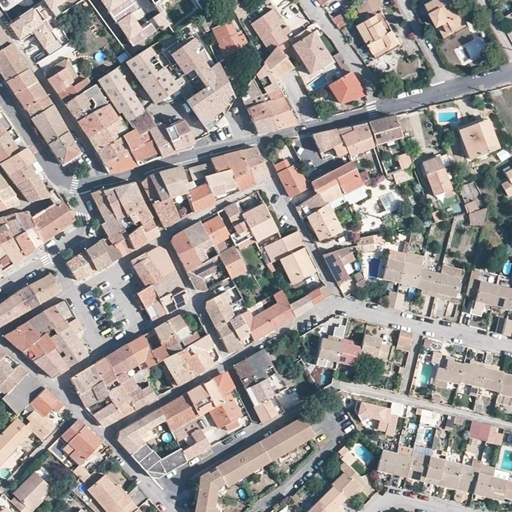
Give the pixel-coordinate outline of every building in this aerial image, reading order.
[(43,0),(51,11),(64,2),(62,0),(43,0)] [(124,0),(122,1),(121,0),(103,0),(102,1),(113,17),(136,1),(134,0),(124,0)] [(183,0),(178,0),(169,6),(176,16),(188,8),(183,0)] [(236,0),(227,0),(237,15),(243,12),(236,0)] [(384,4),(382,0),(366,0),(356,5),(360,12),(355,15),(359,23),(357,25),(374,53),(388,45),(391,50),(401,44),(380,6),(384,4)] [(432,0),(426,3),(438,26),(443,24),(450,36),(469,25),(461,12),(457,14),(450,2),(453,1),(452,0),(432,0)] [(456,0),(454,0),(453,1),(450,2),(457,14),(461,12),(463,11),(456,0)] [(140,8),(136,1),(113,17),(123,31),(136,22),(131,15),(140,8)] [(42,21),(34,9),(9,26),(19,41),(32,33),(43,50),(45,48),(49,54),(61,46),(57,40),(56,41),(50,32),(52,31),(44,20),(42,21)] [(271,55),(277,48),(278,47),(288,40),(282,31),(279,33),(276,29),(283,25),(274,10),(251,25),(261,40),(264,37),(267,41),(264,44),(271,55)] [(334,17),(338,29),(348,25),(344,14),(334,17)] [(141,29),(136,22),(123,31),(133,47),(156,31),(150,23),(141,29)] [(237,39),(229,22),(214,29),(225,55),(245,45),(241,37),(237,39)] [(443,24),(438,26),(445,39),(450,36),(443,24)] [(196,27),(154,55),(178,88),(207,131),(215,123),(220,118),(221,117),(235,97),(221,65),(217,67),(214,69),(207,52),(196,27)] [(330,59),(309,27),(288,40),(278,47),(281,52),(291,45),(310,75),(332,61),(330,59)] [(0,50),(10,43),(0,28),(0,50)] [(17,53),(10,43),(0,50),(0,73),(6,82),(28,69),(17,53)] [(377,58),(391,50),(388,45),(374,53),(377,58)] [(154,104),(178,88),(154,55),(149,47),(125,62),(154,104)] [(271,55),(264,64),(273,80),(293,68),(281,52),(278,47),(277,48),(271,55)] [(264,64),(256,50),(246,57),(258,73),(264,64)] [(214,69),(217,67),(207,52),(214,69)] [(351,71),(340,53),(330,59),(332,61),(342,77),(351,71)] [(47,79),(57,92),(70,84),(72,86),(81,81),(79,76),(68,57),(50,69),(48,71),(48,74),(50,77),(47,79)] [(258,73),(253,79),(262,95),(277,87),(273,80),(264,64),(258,73)] [(36,82),(28,69),(6,82),(14,94),(36,82)] [(127,121),(143,110),(115,69),(97,81),(118,114),(121,112),(126,121),(127,121)] [(81,81),(86,77),(90,75),(88,71),(79,76),(81,81)] [(357,82),(351,71),(342,77),(327,86),(339,103),(365,94),(357,82)] [(57,92),(64,104),(82,93),(92,87),(86,77),(81,81),(72,86),(70,84),(57,92)] [(253,79),(241,94),(252,121),(269,113),(265,102),(262,95),(253,79)] [(45,95),(36,82),(14,94),(25,110),(26,109),(45,95)] [(89,105),(73,116),(77,121),(106,104),(94,85),(92,87),(82,93),(89,105)] [(293,125),(297,124),(277,87),(262,95),(265,102),(269,113),(275,130),(279,129),(293,125)] [(82,93),(64,104),(73,116),(89,105),(82,93)] [(52,105),(45,95),(26,109),(31,118),(52,105)] [(106,104),(77,121),(85,132),(88,137),(116,119),(106,104)] [(68,132),(52,105),(31,118),(31,119),(49,145),(68,132)] [(175,150),(193,142),(181,120),(164,127),(158,125),(155,126),(146,109),(143,110),(127,121),(133,130),(142,144),(152,140),(161,158),(176,152),(175,150)] [(0,111),(0,110),(0,137),(12,129),(0,111)] [(269,113),(252,121),(258,134),(275,130),(269,113)] [(402,138),(395,116),(394,116),(373,121),(368,123),(374,138),(377,146),(402,138)] [(220,118),(215,123),(220,128),(226,122),(221,117),(220,118)] [(116,119),(88,137),(97,152),(116,139),(122,136),(127,133),(121,124),(117,118),(116,119)] [(497,148),(487,120),(459,131),(470,158),(497,148)] [(346,149),(347,151),(349,156),(374,147),(366,123),(351,127),(352,131),(339,135),(346,149)] [(347,128),(336,130),(339,135),(352,131),(351,127),(347,128)] [(16,134),(12,129),(0,137),(0,150),(18,137),(16,134)] [(138,167),(161,158),(152,140),(142,144),(133,130),(127,133),(122,136),(129,150),(132,156),(138,167)] [(329,132),(312,136),(320,153),(332,147),(337,157),(347,151),(346,149),(339,135),(336,130),(329,132)] [(80,153),(68,132),(49,145),(62,165),(80,153)] [(98,153),(102,162),(115,155),(116,157),(129,150),(122,136),(116,139),(97,152),(98,153)] [(0,163),(25,148),(18,137),(0,150),(0,163)] [(256,147),(241,151),(251,172),(265,168),(256,147)] [(25,148),(0,163),(0,165),(1,166),(9,177),(35,161),(25,148)] [(504,149),(496,154),(501,162),(509,157),(504,149)] [(129,169),(138,167),(132,156),(129,150),(116,157),(115,155),(102,162),(108,173),(116,172),(129,169)] [(231,153),(223,156),(230,170),(234,178),(251,172),(241,151),(231,153)] [(382,163),(387,176),(413,167),(412,166),(408,153),(382,163)] [(451,165),(447,154),(438,157),(443,168),(451,165)] [(230,170),(223,156),(211,159),(212,163),(217,173),(230,170)] [(443,168),(438,157),(422,163),(433,195),(451,188),(443,168)] [(274,165),(291,198),(308,189),(295,165),(290,167),(285,160),(274,165)] [(41,171),(35,161),(9,177),(15,184),(36,174),(41,171)] [(338,184),(343,194),(344,194),(363,185),(361,182),(358,175),(352,161),(312,182),(315,190),(317,193),(318,193),(338,184)] [(217,173),(212,163),(188,170),(193,182),(204,177),(205,177),(217,173)] [(187,184),(181,167),(158,173),(170,198),(180,220),(194,213),(183,186),(187,184)] [(265,168),(251,172),(257,184),(269,176),(265,168)] [(234,178),(230,170),(217,173),(205,177),(204,177),(212,195),(237,187),(234,178)] [(396,185),(411,180),(407,170),(392,175),(396,185)] [(46,178),(41,171),(36,174),(15,184),(28,202),(49,197),(51,196),(49,193),(41,181),(46,178)] [(358,175),(361,182),(370,180),(366,171),(358,175)] [(251,172),(234,178),(237,187),(239,192),(257,184),(251,172)] [(170,198),(158,173),(149,175),(148,176),(160,201),(170,198)] [(160,201),(148,176),(141,183),(164,228),(180,220),(170,198),(160,201)] [(212,195),(204,177),(193,182),(187,184),(183,186),(194,213),(215,202),(212,195)] [(132,182),(101,190),(108,204),(115,219),(116,219),(125,216),(131,212),(140,225),(141,226),(150,218),(149,215),(143,205),(132,182)] [(317,193),(324,206),(328,203),(343,194),(338,184),(318,193),(317,193)] [(511,186),(503,190),(507,197),(511,194),(511,186)] [(0,200),(6,209),(17,205),(18,201),(7,187),(0,190),(0,200)] [(239,192),(237,187),(212,195),(215,202),(239,192)] [(55,189),(49,193),(51,196),(49,197),(54,204),(62,199),(55,189)] [(108,204),(101,190),(100,189),(90,193),(97,207),(108,204)] [(296,208),(302,219),(305,217),(324,206),(317,193),(312,197),(296,208)] [(331,210),(347,201),(343,194),(328,203),(331,210)] [(45,210),(61,230),(75,219),(62,199),(54,204),(45,210)] [(474,201),(465,204),(469,213),(480,210),(474,201)] [(278,231),(264,203),(241,215),(252,236),(256,242),(278,231)] [(324,206),(338,234),(342,231),(331,210),(328,203),(324,206)] [(115,219),(108,204),(97,207),(100,214),(100,215),(104,222),(101,224),(100,225),(107,237),(122,230),(119,224),(116,219),(115,219)] [(241,215),(235,204),(224,209),(241,242),(252,236),(241,215)] [(331,237),(338,234),(324,206),(305,217),(319,242),(330,235),(331,237)] [(480,210),(469,213),(469,225),(482,226),(486,209),(480,210)] [(32,218),(44,242),(61,230),(45,210),(32,218)] [(15,238),(26,256),(44,242),(32,218),(31,218),(28,211),(17,215),(25,231),(15,238)] [(431,213),(435,223),(442,221),(438,211),(431,213)] [(125,216),(116,219),(119,224),(122,230),(125,235),(126,236),(138,226),(140,225),(131,212),(125,216)] [(9,229),(15,238),(25,231),(17,215),(4,218),(6,222),(9,229)] [(230,235),(219,216),(202,225),(213,245),(230,235)] [(0,233),(9,229),(6,222),(4,218),(3,219),(0,219),(0,233)] [(159,235),(150,218),(141,226),(140,225),(138,226),(146,242),(159,235)] [(202,225),(200,222),(183,232),(202,265),(209,261),(203,250),(213,245),(202,225)] [(132,250),(146,242),(138,226),(126,236),(128,240),(132,250)] [(19,261),(26,256),(15,238),(9,229),(0,233),(0,243),(13,265),(19,261)] [(125,235),(122,230),(107,237),(114,246),(121,256),(132,250),(128,240),(126,236),(125,235)] [(304,247),(297,231),(282,239),(264,247),(267,251),(273,262),(279,259),(302,248),(304,247)] [(202,265),(183,232),(172,237),(171,242),(187,273),(202,265)] [(358,247),(374,243),(389,240),(388,233),(384,234),(365,237),(357,239),(358,247)] [(252,236),(241,242),(244,248),(256,242),(252,236)] [(114,246),(107,237),(98,242),(84,251),(90,261),(95,270),(121,256),(114,246)] [(0,269),(2,273),(13,265),(0,243),(0,269)] [(358,247),(355,247),(357,252),(375,249),(374,243),(358,247)] [(215,247),(217,253),(227,249),(225,244),(215,247)] [(246,269),(233,246),(218,255),(218,256),(231,277),(246,269)] [(158,247),(145,253),(156,270),(162,279),(175,271),(173,269),(165,251),(158,247)] [(314,272),(302,248),(279,259),(291,283),(314,272)] [(324,254),(338,283),(350,277),(345,267),(356,260),(351,248),(339,250),(324,254)] [(387,259),(404,263),(407,254),(389,249),(387,259)] [(90,261),(84,251),(65,263),(71,272),(90,261)] [(156,270),(145,253),(130,262),(132,267),(140,279),(156,270)] [(382,280),(399,283),(404,263),(387,259),(382,280)] [(90,261),(71,272),(77,280),(95,270),(90,261)] [(202,265),(187,273),(196,291),(203,292),(221,283),(209,261),(202,265)] [(416,287),(420,269),(421,266),(404,263),(399,283),(416,287)] [(442,265),(440,273),(460,278),(461,270),(442,265)] [(425,295),(434,297),(440,273),(420,269),(416,287),(416,288),(421,290),(426,291),(425,295)] [(489,305),(494,284),(485,282),(486,277),(479,275),(479,271),(472,269),(466,294),(475,297),(474,301),(481,303),(489,305)] [(156,270),(140,279),(146,288),(133,296),(141,310),(144,308),(144,309),(159,301),(158,299),(155,293),(150,285),(162,279),(156,270)] [(184,289),(175,271),(162,279),(150,285),(155,293),(158,299),(169,293),(171,296),(184,289)] [(353,276),(358,290),(367,286),(361,272),(353,276)] [(440,273),(434,297),(445,300),(446,296),(450,297),(455,298),(460,278),(440,273)] [(18,291),(30,309),(59,291),(50,274),(41,279),(18,291)] [(338,285),(343,294),(356,288),(351,278),(338,285)] [(511,294),(511,288),(494,284),(489,305),(508,310),(511,294)] [(330,296),(325,286),(289,305),(295,317),(330,296)] [(188,297),(184,289),(171,296),(169,293),(158,299),(159,301),(165,314),(183,304),(188,297)] [(205,308),(216,329),(229,320),(235,317),(226,303),(234,299),(228,290),(207,302),(205,308)] [(18,316),(30,309),(18,291),(18,292),(0,304),(0,311),(7,323),(18,316)] [(295,317),(289,305),(281,291),(273,295),(277,303),(264,311),(274,329),(295,317)] [(389,291),(386,307),(393,309),(397,293),(389,291)] [(397,293),(393,309),(400,310),(404,294),(397,293)] [(435,298),(431,315),(441,317),(446,301),(435,298)] [(64,300),(42,312),(56,333),(67,326),(73,335),(81,330),(64,300)] [(470,300),(467,313),(478,316),(481,303),(474,301),(470,300)] [(159,301),(144,309),(152,321),(165,314),(159,301)] [(270,331),(274,329),(264,311),(259,302),(248,308),(239,313),(254,341),(270,331)] [(56,333),(42,312),(40,312),(26,321),(39,338),(44,334),(48,338),(56,333)] [(244,347),(254,341),(239,313),(235,317),(229,320),(244,347)] [(179,316),(154,330),(160,340),(186,326),(179,316)] [(499,317),(496,333),(502,334),(506,319),(499,317)] [(502,334),(511,336),(511,329),(511,320),(506,319),(502,334)] [(243,347),(244,347),(229,320),(216,329),(229,353),(243,347)] [(39,338),(26,321),(15,328),(29,345),(34,342),(43,354),(44,354),(53,347),(54,346),(48,338),(44,334),(39,338)] [(333,337),(343,339),(346,327),(340,325),(339,329),(335,328),(333,337)] [(67,326),(56,333),(48,338),(54,346),(53,347),(67,368),(87,355),(73,335),(67,326)] [(186,326),(160,340),(162,346),(168,357),(177,352),(178,352),(190,345),(200,340),(196,333),(192,335),(186,326)] [(29,345),(15,328),(2,336),(2,337),(19,351),(22,352),(28,346),(29,345)] [(413,333),(399,330),(397,341),(410,345),(413,333)] [(219,356),(208,335),(200,340),(190,345),(205,371),(219,362),(219,356)] [(382,340),(365,335),(362,348),(360,357),(387,363),(391,347),(381,345),(382,340)] [(113,353),(106,358),(120,384),(125,381),(126,380),(141,371),(148,367),(151,365),(157,363),(151,352),(148,346),(142,336),(113,353)] [(337,364),(343,339),(333,337),(332,341),(328,340),(322,339),(318,359),(337,364)] [(425,338),(422,348),(429,350),(432,340),(425,338)] [(353,342),(343,339),(337,364),(357,368),(360,357),(362,348),(356,347),(352,346),(353,342)] [(28,346),(22,352),(23,353),(32,361),(43,354),(34,342),(29,345),(28,346)] [(195,376),(205,371),(190,345),(178,352),(177,352),(192,378),(195,376)] [(155,350),(151,352),(157,363),(163,360),(168,357),(162,346),(155,350)] [(52,378),(67,368),(53,347),(44,354),(43,354),(32,361),(39,367),(52,378)] [(277,374),(263,350),(248,358),(260,382),(266,379),(276,374),(277,374)] [(175,381),(170,383),(173,388),(192,378),(177,352),(168,357),(163,360),(175,381)] [(439,359),(440,359),(442,354),(432,352),(429,362),(438,364),(439,359)] [(0,383),(18,364),(6,354),(0,359),(0,383)] [(120,384),(106,358),(93,366),(101,378),(102,381),(106,390),(120,384)] [(260,382),(248,358),(234,366),(246,390),(260,382)] [(335,370),(337,364),(318,359),(316,365),(335,370)] [(459,384),(464,365),(440,359),(439,359),(438,364),(434,379),(446,382),(459,385),(459,384)] [(163,360),(157,363),(169,384),(170,383),(175,381),(163,360)] [(469,365),(464,364),(464,365),(459,384),(479,388),(485,365),(475,362),(474,366),(469,365)] [(0,397),(2,400),(27,373),(25,371),(18,364),(0,383),(0,397)] [(148,367),(141,371),(145,377),(155,372),(151,365),(148,367)] [(495,367),(485,365),(479,388),(498,393),(503,374),(503,373),(498,372),(494,371),(495,367)] [(101,378),(93,366),(71,379),(79,394),(102,381),(101,378)] [(141,371),(126,380),(130,386),(147,381),(145,377),(141,371)] [(2,400),(16,415),(24,408),(26,406),(30,402),(44,388),(45,388),(27,373),(2,400)] [(222,374),(213,379),(222,399),(230,395),(229,392),(230,391),(222,374)] [(511,376),(503,374),(498,393),(498,395),(511,398),(511,376)] [(213,379),(186,394),(199,416),(202,414),(208,411),(210,410),(224,402),(222,399),(213,379)] [(246,390),(254,406),(275,395),(266,379),(260,382),(246,390)] [(446,382),(434,379),(433,387),(445,389),(446,382)] [(125,381),(120,384),(106,390),(108,395),(109,396),(113,403),(116,406),(125,401),(123,398),(134,392),(130,386),(126,380),(125,381)] [(102,381),(79,394),(86,407),(108,395),(106,390),(102,381)] [(147,381),(130,386),(134,392),(123,398),(125,401),(129,399),(144,389),(151,401),(157,397),(148,385),(147,381)] [(62,405),(45,388),(44,388),(30,402),(36,408),(44,415),(52,407),(56,412),(62,405)] [(135,410),(151,401),(144,389),(129,399),(135,410)] [(199,416),(186,394),(179,398),(160,408),(165,419),(171,431),(194,419),(199,416)] [(230,395),(222,399),(224,402),(210,410),(220,428),(225,425),(228,431),(239,424),(237,419),(242,416),(230,395)] [(254,406),(262,423),(267,421),(284,411),(275,395),(254,406)] [(511,408),(511,406),(511,398),(498,395),(496,404),(511,408)] [(349,396),(340,402),(346,410),(355,404),(349,396)] [(129,399),(125,401),(116,406),(123,417),(135,410),(129,399)] [(481,412),(483,402),(475,401),(473,411),(481,412)] [(36,408),(30,402),(26,406),(24,408),(30,414),(36,408)] [(393,437),(398,416),(390,414),(391,409),(359,402),(357,407),(354,409),(361,421),(369,417),(380,419),(377,429),(386,431),(385,435),(393,437)] [(116,406),(113,403),(102,410),(113,423),(123,417),(116,406)] [(44,415),(36,408),(30,414),(27,417),(32,421),(27,427),(32,431),(41,440),(55,426),(44,415)] [(165,419),(160,408),(143,418),(119,433),(118,441),(152,477),(157,478),(187,461),(180,449),(161,459),(152,450),(151,451),(136,435),(165,419)] [(102,410),(93,415),(104,428),(113,423),(102,410)] [(419,423),(437,427),(439,414),(422,410),(419,423)] [(259,442),(270,461),(311,437),(314,435),(304,416),(282,429),(284,432),(274,438),(272,435),(259,442)] [(22,422),(17,417),(1,434),(0,434),(0,463),(16,447),(32,431),(27,427),(22,422)] [(448,417),(445,430),(452,432),(456,418),(448,417)] [(78,419),(77,419),(61,436),(68,442),(75,449),(69,456),(80,465),(102,442),(78,419)] [(194,419),(171,431),(180,449),(187,461),(211,447),(194,419)] [(486,434),(487,432),(489,426),(479,423),(477,432),(486,434)] [(282,429),(272,435),(274,438),(284,432),(282,429)] [(75,449),(68,442),(63,449),(69,456),(75,449)] [(229,460),(240,479),(270,461),(259,442),(246,450),(248,453),(236,459),(235,456),(229,460)] [(412,452),(429,456),(430,449),(431,445),(415,442),(412,452)] [(16,447),(0,463),(0,466),(9,467),(22,453),(16,447)] [(422,482),(438,486),(445,459),(446,453),(430,449),(429,456),(422,482)] [(246,450),(235,456),(236,459),(248,453),(246,450)] [(377,471),(391,474),(396,453),(381,450),(377,471)] [(407,478),(422,482),(429,456),(412,452),(411,457),(407,478)] [(391,474),(407,478),(411,457),(396,453),(391,474)] [(438,486),(454,490),(461,463),(445,459),(438,486)] [(201,476),(201,477),(198,492),(205,493),(216,495),(217,488),(225,483),(226,486),(240,479),(229,460),(215,468),(217,470),(209,474),(208,472),(201,476)] [(333,485),(346,499),(359,486),(355,483),(361,478),(344,461),(338,467),(343,472),(331,484),(333,485)] [(472,494),(478,467),(461,463),(454,490),(472,494)] [(493,476),(494,467),(479,463),(478,467),(472,494),(475,494),(483,497),(487,498),(493,476)] [(79,466),(73,472),(80,478),(83,481),(89,475),(79,466)] [(500,469),(494,467),(493,476),(507,479),(507,475),(508,471),(500,469)] [(19,500),(14,505),(21,511),(31,511),(33,511),(30,508),(40,498),(50,488),(35,472),(14,493),(19,500)] [(133,511),(139,507),(126,493),(123,496),(115,487),(105,474),(88,490),(107,511),(133,511)] [(511,480),(507,479),(493,476),(487,498),(502,501),(502,498),(510,500),(511,492),(511,480)] [(123,496),(126,493),(119,484),(115,487),(123,496)] [(339,506),(346,499),(333,485),(318,500),(330,511),(339,511),(342,509),(339,506)] [(295,494),(290,500),(295,504),(300,499),(295,494)] [(30,508),(33,511),(43,501),(40,498),(30,508)] [(222,511),(216,511),(213,508),(215,500),(204,499),(198,498),(195,511),(222,511)] [(330,511),(318,500),(306,511),(330,511)]
